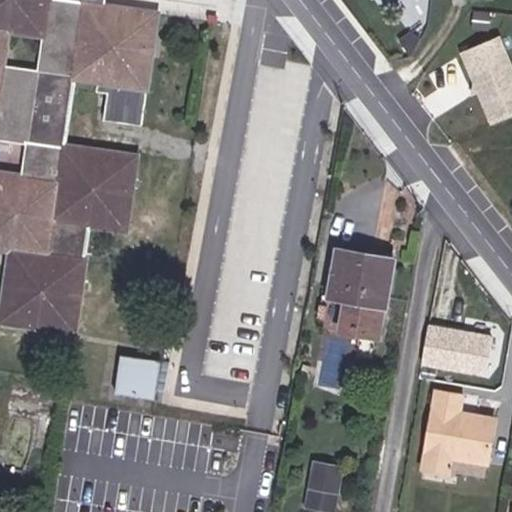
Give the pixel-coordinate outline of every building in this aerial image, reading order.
[(157,13),(105,4),(83,3),(80,22),(48,18),(50,0),(0,0),(0,103),(1,104),(3,79),(34,83),(25,144),(20,175),(0,172),(0,249),(11,251),(0,321),(75,332),(90,225),(126,230),(137,156),(67,146),(76,80),(108,83),(105,112),(142,117),(157,13)] [(83,3),(68,0),(50,0),(48,18),(80,22),(83,3)] [(511,114),(511,60),(502,35),(464,51),(494,122),(511,114)] [(1,104),(0,103),(0,140),(25,144),(34,83),(3,79),(1,104)] [(167,298),(175,252),(140,248),(134,293),(167,298)] [(396,259),(336,248),(327,297),(345,300),(341,329),(378,336),(383,308),(387,307),(396,259)] [(493,336),(426,327),(420,368),(487,377),(493,336)] [(154,398),(158,362),(122,357),(116,393),(154,398)] [(57,391),(28,385),(25,401),(54,406),(57,391)] [(451,456),(487,462),(495,417),(459,412),(462,395),(436,391),(424,467),(449,471),(451,456)] [(309,487),(311,487),(336,492),(338,492),(343,467),(313,462),(309,487)] [(336,492),(311,487),(308,505),(333,509),(336,492)]
